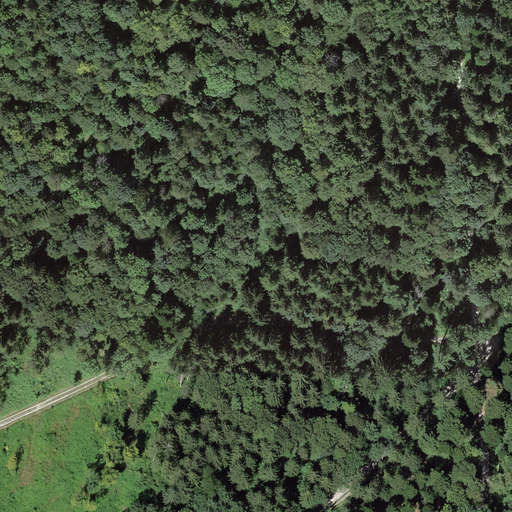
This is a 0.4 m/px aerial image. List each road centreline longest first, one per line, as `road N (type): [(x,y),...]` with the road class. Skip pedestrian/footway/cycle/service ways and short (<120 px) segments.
road 1 (track): [(477,344),(267,317),(219,321),(0,422)]
road 2 (track): [(0,187),(348,0)]
road 3 (track): [(478,373),(455,0)]
road 4 (track): [(478,373),(315,511)]
road 5 (track): [(474,511),(482,500),(478,373)]
